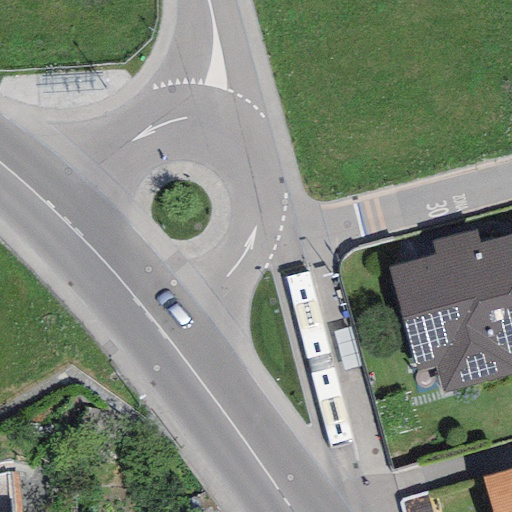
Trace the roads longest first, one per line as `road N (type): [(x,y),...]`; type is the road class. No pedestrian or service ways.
road 1 (residential): [(255,228),(309,236),(342,231),(511,187)]
road 2 (tertiary): [(295,511),(171,343)]
road 3 (residential): [(222,139),(179,122),(128,132),(54,208)]
road 4 (tertiary): [(171,343),(54,208)]
road 5 (residential): [(171,343),(227,281),(255,228)]
road 6 (residential): [(222,139),(222,0)]
